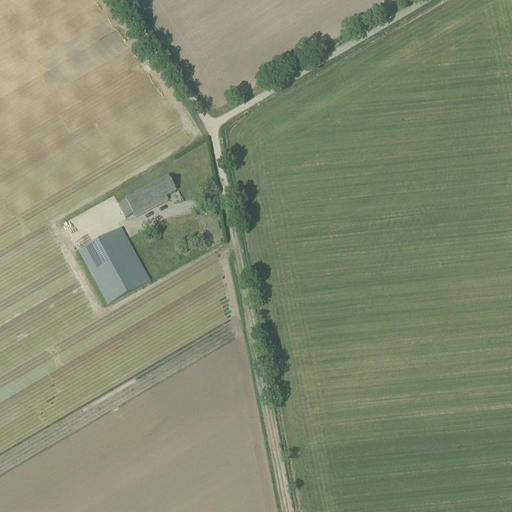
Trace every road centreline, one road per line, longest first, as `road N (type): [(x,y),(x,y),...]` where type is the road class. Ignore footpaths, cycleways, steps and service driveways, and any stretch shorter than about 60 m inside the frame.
road 1 (unclassified): [(228,218),(211,128),(427,0)]
road 2 (track): [(228,218),(286,511)]
road 3 (track): [(122,0),(211,128)]
